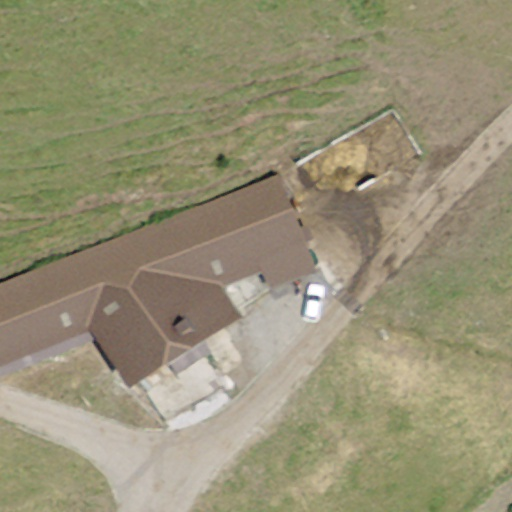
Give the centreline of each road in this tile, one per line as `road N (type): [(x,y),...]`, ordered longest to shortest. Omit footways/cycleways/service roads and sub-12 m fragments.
road 1 (unclassified): [(168,475),(210,449),(511,129)]
road 2 (unclassified): [(168,475),(113,434),(0,397)]
